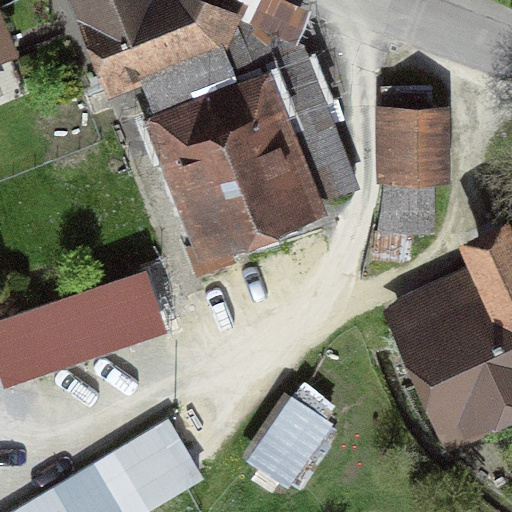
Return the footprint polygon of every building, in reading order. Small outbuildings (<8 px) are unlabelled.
[(159,103),(146,108),(199,257),(273,231),(293,286),(343,267),(321,211),(336,206),(329,191),(360,179),(297,32),(312,0),(311,0),(69,0),(101,78),(145,63),(159,103)] [(460,114),(386,115),(387,194),(462,193),(460,114)] [(511,263),(392,311),(453,463),(511,439),(511,263)] [(155,276),(3,332),(26,394),(178,337),(155,276)] [(0,386),(0,447),(21,439),(0,386)] [(0,511),(105,511),(198,457),(168,407),(0,508),(0,511)]
